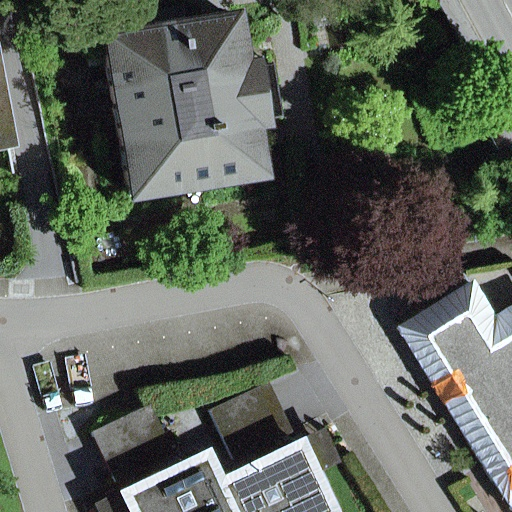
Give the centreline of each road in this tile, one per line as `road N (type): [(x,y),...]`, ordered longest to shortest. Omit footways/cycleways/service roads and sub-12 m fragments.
road 1 (residential): [(0,320),(64,319),(246,285),(276,289),(317,322),(436,511)]
road 2 (residential): [(46,511),(0,357)]
